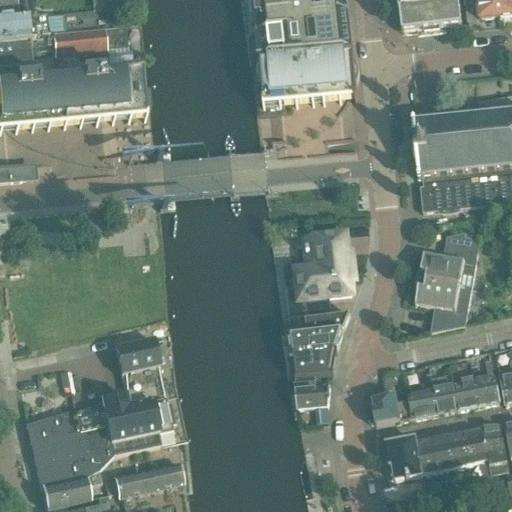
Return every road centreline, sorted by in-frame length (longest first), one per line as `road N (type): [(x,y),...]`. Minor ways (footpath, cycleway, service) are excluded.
road 1 (residential): [(360,366),(385,266),(377,67)]
road 2 (residential): [(352,446),(511,416)]
road 3 (residential): [(360,366),(511,336)]
road 4 (residential): [(377,67),(511,53)]
